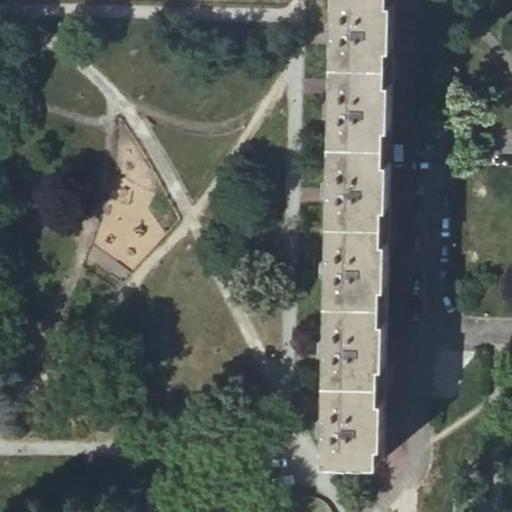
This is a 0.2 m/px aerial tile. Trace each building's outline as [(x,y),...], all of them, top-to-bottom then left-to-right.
[(339,0),(339,6),(335,6),(335,23),(339,23),(339,38),(348,38),(348,71),(338,71),(338,86),(333,86),(333,102),(337,102),(337,117),(346,117),(346,150),(336,150),(336,165),(332,165),(331,181),(335,181),(335,198),(345,198),(344,231),(334,231),(334,246),(330,246),(330,262),(333,262),(333,277),(343,278),(342,310),(332,310),(332,325),(328,325),(328,341),(332,342),(331,357),(341,357),(340,390),(331,389),(330,404),(326,404),(326,421),(330,421),(330,436),(339,436),(339,452),(381,453),(382,436),(388,436),(389,389),(383,389),(384,354),(390,354),(391,310),(385,310),(385,275),(392,275),(393,231),(386,231),(387,196),(394,196),(395,152),(388,152),(389,117),(395,117),(396,73),(390,73),(391,38),(397,38),(398,0),(339,0)] [(339,38),(338,71),(348,71),(348,38),(339,38)] [(337,117),(336,150),(346,150),(346,117),(337,117)] [(335,198),(334,231),(344,231),(345,198),(335,198)] [(333,277),(332,310),(342,310),(343,278),(333,277)] [(331,357),(331,389),(340,390),(341,357),(331,357)] [(339,436),(330,436),(329,452),(339,452),(339,436)] [(482,511),(482,499),(457,498),(456,511),(482,511)]
